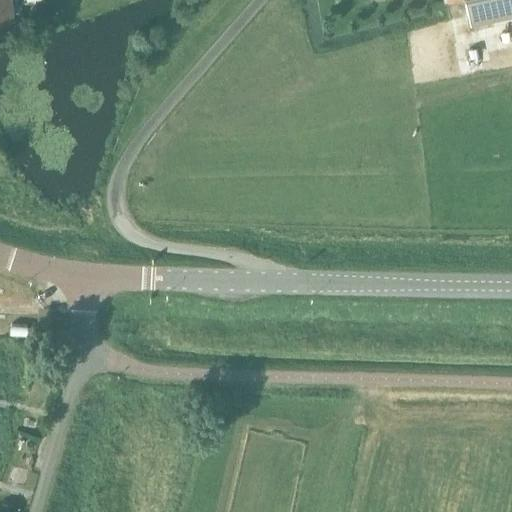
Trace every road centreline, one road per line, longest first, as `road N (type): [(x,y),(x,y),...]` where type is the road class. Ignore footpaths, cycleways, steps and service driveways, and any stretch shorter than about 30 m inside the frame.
road 1 (residential): [(511,383),(166,372),(83,354)]
road 2 (tertiary): [(511,286),(89,274)]
road 3 (residential): [(34,511),(83,354)]
road 4 (track): [(369,378),(365,396),(315,464),(299,468)]
